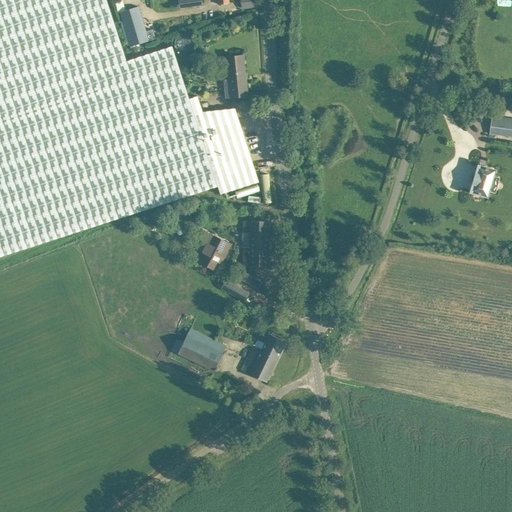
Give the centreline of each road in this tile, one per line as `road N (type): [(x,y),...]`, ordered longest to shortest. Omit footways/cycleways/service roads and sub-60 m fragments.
road 1 (unclassified): [(315,347),(383,223),(450,0)]
road 2 (tertiary): [(315,347),(271,88),(267,0)]
road 3 (tertiary): [(343,511),(315,347)]
